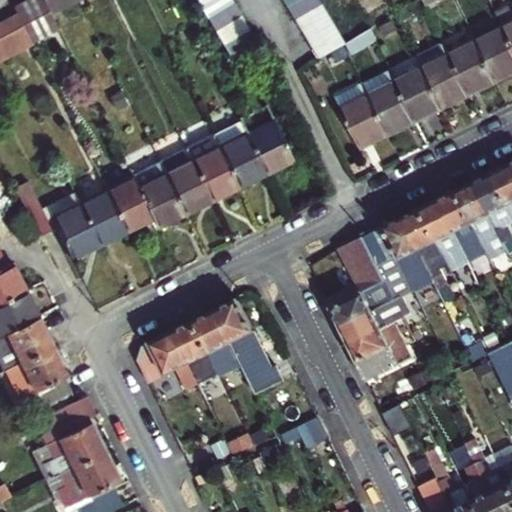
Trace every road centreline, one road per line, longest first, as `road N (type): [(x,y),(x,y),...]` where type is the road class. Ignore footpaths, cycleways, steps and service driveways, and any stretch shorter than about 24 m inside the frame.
road 1 (residential): [(270,252),(94,338),(179,511)]
road 2 (residential): [(397,511),(270,252)]
road 3 (residential): [(511,131),(270,252)]
